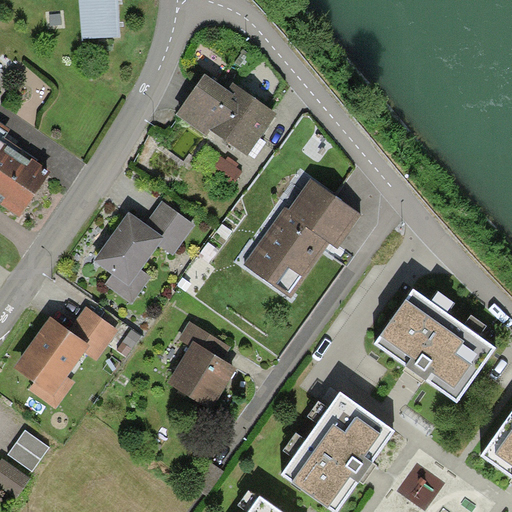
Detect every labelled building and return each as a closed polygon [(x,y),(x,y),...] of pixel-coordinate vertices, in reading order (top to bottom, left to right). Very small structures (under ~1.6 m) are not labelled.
[(79,0),(82,37),(119,35),(118,0),(79,0)] [(277,115),(233,85),(228,92),(205,76),(176,117),(206,138),(211,132),(247,158),(277,115)] [(10,131),(0,123),(0,204),(20,218),(51,173),(17,149),(14,147),(18,141),(8,134),(10,131)] [(218,156),(208,173),(232,187),(242,170),(218,156)] [(310,181),(289,210),(285,207),(243,265),(291,299),(330,245),(337,250),(361,217),(310,181)] [(195,226),(161,202),(145,226),(164,240),(159,247),(173,256),(195,226)] [(145,226),(128,214),(93,262),(111,276),(105,285),(131,304),(151,277),(142,271),(159,247),(164,240),(145,226)] [(496,352),(414,293),(375,348),(416,377),(457,407),(496,352)] [(87,309),(69,333),(89,347),(85,354),(97,362),(119,332),(87,309)] [(69,333),(50,319),(14,370),(34,384),(29,391),(55,410),(74,383),(67,378),(85,354),(89,347),(69,333)] [(178,341),(191,348),(194,343),(222,360),(230,347),(190,322),(178,341)] [(222,360),(194,343),(191,348),(168,384),(211,411),(237,370),(222,360)] [(395,435),(341,396),(281,478),(327,511),(339,511),(366,475),(395,435)] [(511,415),(480,459),(511,482),(511,415)] [(50,448),(25,431),(8,455),(32,473),(50,448)] [(28,480),(2,460),(0,462),(0,488),(14,499),(28,480)] [(277,511),(260,500),(251,511),(277,511)]
